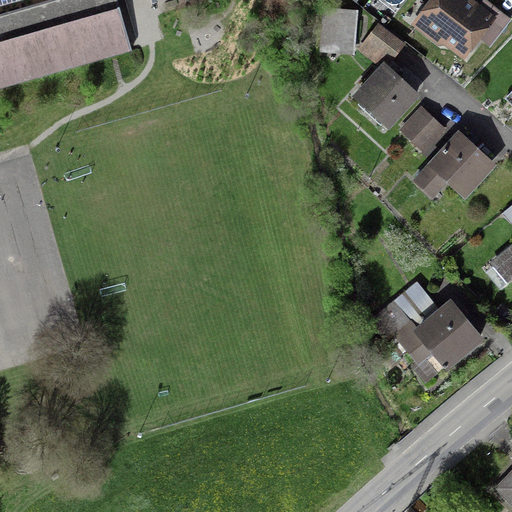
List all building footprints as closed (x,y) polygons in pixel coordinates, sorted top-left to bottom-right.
[(114,0),(53,0),(0,15),(0,87),(26,80),(27,81),(28,80),(77,66),(79,66),(79,65),(128,51),(128,52),(130,51),(114,0)] [(482,2),(475,11),(461,0),(434,0),(418,21),(461,55),(495,11),(482,2)] [(354,13),(334,11),(333,39),(352,41),(354,13)] [(388,61),(401,46),(378,27),(365,42),(388,61)] [(383,69),(356,98),(386,126),(413,97),(383,69)] [(436,125),(431,120),(426,116),(420,110),(399,132),(410,142),(421,152),(442,130),(436,125)] [(460,195),(488,166),(458,138),(432,165),(430,163),(413,181),(430,197),(445,181),(460,195)] [(511,280),(511,252),(498,264),(511,280),(511,279),(511,280)] [(432,351),(445,367),(478,340),(449,305),(438,314),(412,319),(409,322),(393,304),(377,317),(383,324),(379,327),(388,338),(393,335),(417,364),(432,351)] [(511,471),(495,490),(511,506),(511,471)]
